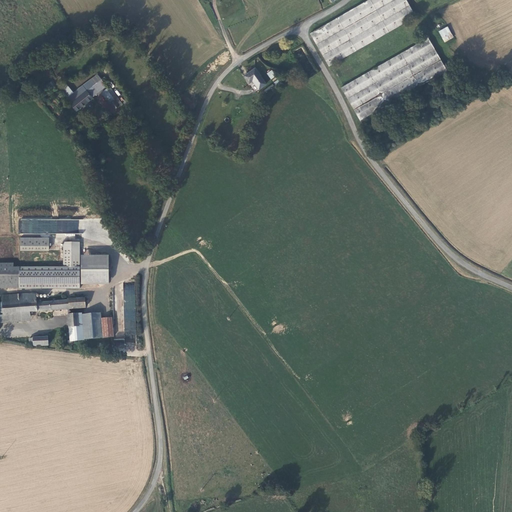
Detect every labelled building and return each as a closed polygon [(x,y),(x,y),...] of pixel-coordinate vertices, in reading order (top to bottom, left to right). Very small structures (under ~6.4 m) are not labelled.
[(406,0),(368,0),(312,33),(331,66),(416,16),(406,0)] [(449,30),(439,36),(445,46),(455,40),(449,30)] [(427,38),(342,87),(361,119),(446,70),(427,38)] [(258,69),(246,78),(252,85),(263,77),(258,69)] [(277,71),(272,75),(276,80),(280,77),(277,71)] [(107,86),(101,80),(71,103),(70,104),(75,111),(92,98),(91,97),(106,87),(107,86)] [(106,88),(119,106),(122,104),(110,87),(106,88)] [(19,219),(19,232),(62,234),(63,220),(55,220),(19,219)] [(48,238),(21,238),(21,251),(49,250),(48,238)] [(0,288),(20,288),(20,289),(80,289),(80,242),(64,243),(64,268),(13,268),(13,264),(0,264),(0,288)] [(0,303),(0,314),(30,312),(38,312),(86,308),(85,298),(66,300),(66,302),(40,303),(40,301),(37,301),(36,294),(2,296),(2,303),(0,303)] [(30,312),(0,314),(0,323),(31,321),(30,312)] [(84,339),(124,336),(122,318),(107,318),(106,312),(84,314),(85,326),(69,327),(70,343),(84,341),(84,339)] [(85,326),(84,314),(68,315),(69,327),(85,326)] [(34,347),(48,345),(48,337),(33,338),(34,347)]
